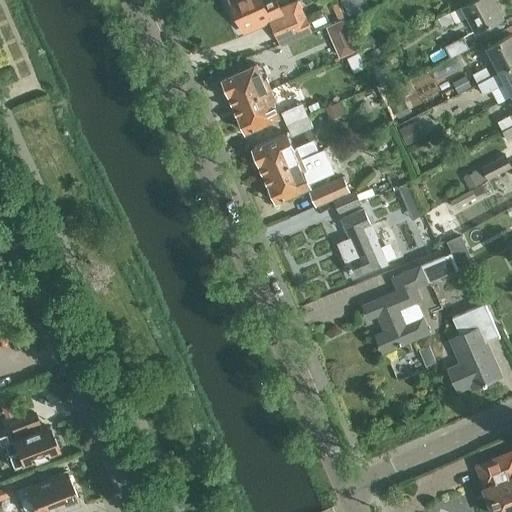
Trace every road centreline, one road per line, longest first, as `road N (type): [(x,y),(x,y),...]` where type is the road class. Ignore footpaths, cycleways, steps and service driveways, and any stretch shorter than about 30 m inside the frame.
road 1 (residential): [(347,485),(133,0)]
road 2 (residential): [(0,201),(132,511)]
road 3 (residential): [(347,485),(511,412)]
